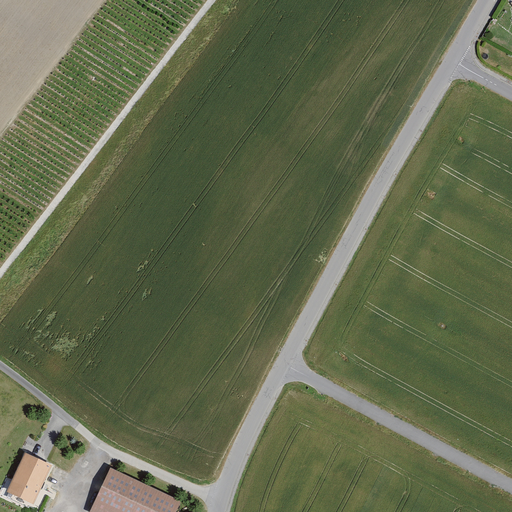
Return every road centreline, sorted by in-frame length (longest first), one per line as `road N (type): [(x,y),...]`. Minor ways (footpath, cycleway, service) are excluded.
road 1 (residential): [(284,367),(449,59)]
road 2 (track): [(0,268),(208,0)]
road 3 (unclassified): [(284,367),(511,488)]
road 4 (unclassified): [(217,499),(96,446),(0,377)]
road 5 (residential): [(217,499),(284,367)]
